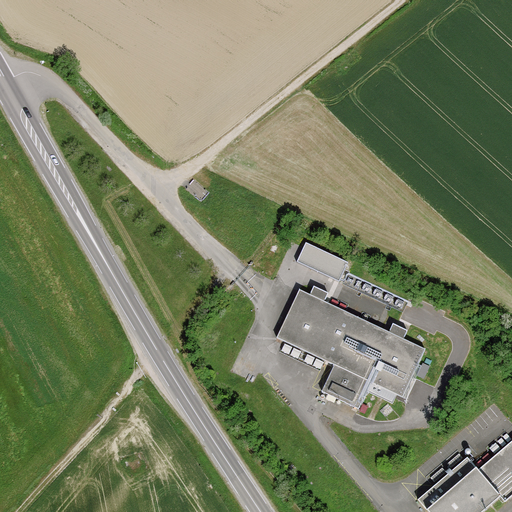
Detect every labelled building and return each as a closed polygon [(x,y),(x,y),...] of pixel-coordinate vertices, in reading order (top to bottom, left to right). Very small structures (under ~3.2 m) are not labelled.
[(309,242),(300,262),(343,281),(352,261),(309,242)] [(323,392),(359,409),(368,391),(393,403),(397,395),(403,398),(426,349),(405,339),(408,331),(393,324),(389,333),(325,301),(329,294),(314,287),(311,295),(300,290),(277,338),(335,366),(323,392)] [(423,364),(418,376),(424,379),(430,367),(423,364)] [(417,379),(406,400),(411,403),(421,381),(417,379)] [(427,511),(428,511),(484,511),(502,497),(505,502),(511,496),(511,441),(479,470),(477,468),(427,511)] [(427,511),(477,468),(469,459),(419,502),(427,511)]
